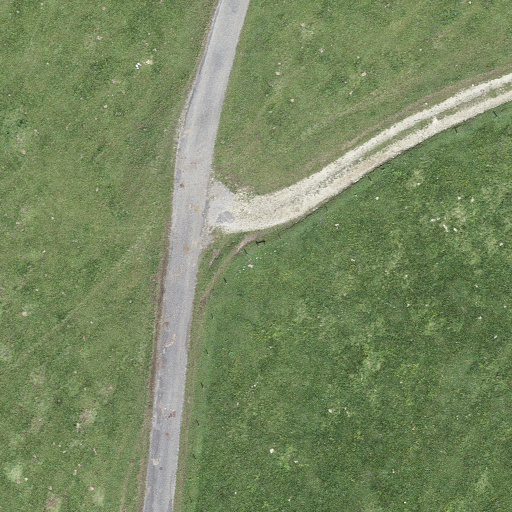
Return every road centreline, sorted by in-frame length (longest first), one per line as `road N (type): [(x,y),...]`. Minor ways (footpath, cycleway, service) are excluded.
road 1 (track): [(240,0),(196,220),(160,511)]
road 2 (track): [(196,220),(284,211),(416,132),(511,89)]
